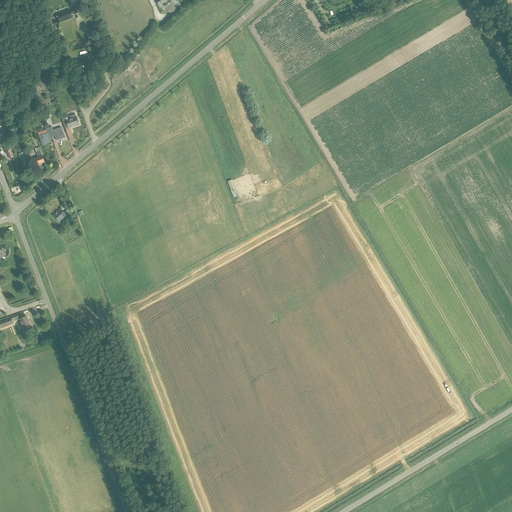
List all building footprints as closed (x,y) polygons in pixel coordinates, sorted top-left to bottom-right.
[(73,15),(80,12),(77,6),(72,8),(71,8),(72,10),(70,11),(69,10),(56,15),(59,23),(72,18),(71,14),(73,14),(73,15)] [(64,118),(62,119),(64,124),(67,123),(68,127),(78,124),(76,117),(75,114),(68,117),(67,115),(64,116),(64,118)] [(56,140),(65,137),(61,127),(53,130),(52,127),(46,129),(47,132),(39,135),(42,145),(50,142),(49,138),(55,136),(56,140)] [(40,151),(36,152),(38,157),(36,158),(38,165),(45,163),(40,151)] [(19,153),(23,163),(28,161),(25,152),(19,153)] [(228,182),(232,194),(236,192),(232,180),(228,182)] [(12,188),(16,195),(24,190),(20,183),(12,188)] [(67,216),(69,214),(66,211),(64,213),(61,209),(54,216),(59,222),(66,215),(67,216)] [(14,317),(15,321),(19,320),(23,329),(30,326),(27,316),(24,317),(22,314),(14,317)] [(0,322),(0,326),(0,327),(13,323),(11,318),(0,322)]
